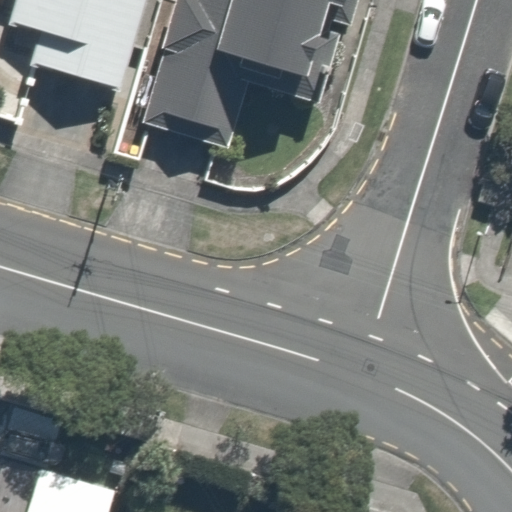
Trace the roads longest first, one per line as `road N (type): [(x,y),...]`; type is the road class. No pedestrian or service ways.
road 1 (residential): [(474,0),(357,374)]
road 2 (residential): [(357,374),(0,269)]
road 3 (residential): [(511,473),(428,406),(357,374)]
